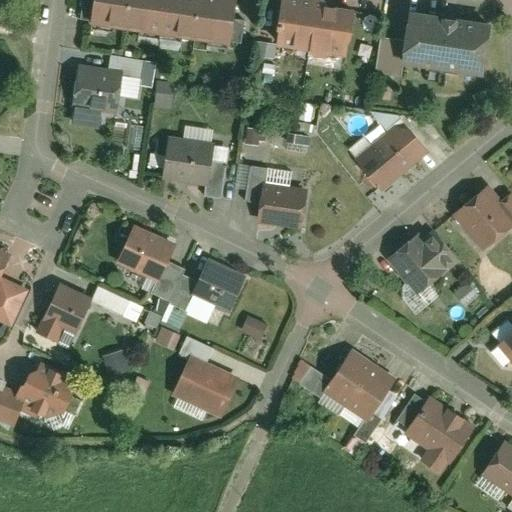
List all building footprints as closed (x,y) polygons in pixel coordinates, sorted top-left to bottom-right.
[(94,0),(92,21),(230,40),(235,0),(94,0)] [(328,0),(280,0),(273,42),(345,53),(347,38),(352,35),(356,7),(328,2),(328,0)] [(492,22),(411,8),(406,39),(403,57),(484,70),(492,22)] [(403,57),(406,39),(380,35),(375,73),(400,77),(403,57)] [(109,54),(107,67),(121,70),(140,73),(142,59),(109,54)] [(75,102),(72,122),(96,126),(100,105),(115,108),(121,70),(107,67),(77,62),(71,101),(75,102)] [(168,107),(172,83),(155,80),(151,104),(168,107)] [(418,115),(406,125),(417,139),(420,142),(432,133),(418,115)] [(388,131),(403,150),(417,139),(406,125),(400,117),(386,128),(388,131)] [(243,140),(262,142),(264,130),(245,127),(243,140)] [(388,131),(355,158),(379,188),(412,161),(403,150),(388,131)] [(290,146),(303,151),(308,138),(295,133),(290,146)] [(169,137),(163,175),(206,181),(209,162),(212,143),(169,137)] [(224,164),(209,162),(206,181),(205,193),(220,195),(224,164)] [(245,200),(261,202),(263,186),(266,168),(250,166),(245,200)] [(261,202),(259,220),(300,226),(305,191),(263,186),(261,202)] [(485,190),(454,214),(480,248),(511,224),(495,203),(485,190)] [(511,195),(509,192),(495,203),(511,224),(511,225),(511,195)] [(134,225),(117,261),(155,278),(164,259),(172,242),(134,225)] [(414,236),(388,257),(418,292),(457,260),(432,231),(419,242),(414,236)] [(0,251),(0,272),(8,255),(0,251)] [(183,268),(164,259),(155,278),(150,289),(169,298),(167,302),(185,311),(193,294),(199,280),(181,271),(183,268)] [(199,280),(193,294),(227,309),(243,275),(209,260),(199,280)] [(26,288),(0,276),(0,320),(10,325),(26,288)] [(97,284),(90,300),(120,314),(128,299),(97,284)] [(57,285),(37,330),(55,339),(62,324),(76,331),(90,300),(57,285)] [(244,314),(237,329),(258,339),(265,325),(244,314)] [(171,347),(176,336),(158,328),(153,339),(171,347)] [(511,332),(491,350),(502,364),(509,358),(511,360),(511,332)] [(190,356),(204,362),(210,348),(185,337),(179,351),(190,356)] [(106,375),(125,369),(119,349),(99,355),(106,375)] [(331,380),(323,391),(364,419),(369,411),(392,377),(351,350),(331,380)] [(190,356),(172,393),(219,415),(237,377),(204,362),(190,356)] [(16,391),(14,398),(21,410),(36,416),(37,412),(47,416),(64,409),(77,379),(32,358),(16,391)] [(323,391),(331,380),(310,366),(299,383),(319,397),(323,391)] [(14,398),(16,391),(0,384),(0,419),(15,425),(21,410),(14,398)] [(410,428),(427,402),(415,394),(397,420),(410,428)] [(410,428),(407,433),(428,447),(421,457),(439,469),(446,459),(450,462),(475,425),(431,396),(427,402),(410,428)] [(379,418),(369,411),(364,419),(354,434),(364,441),(379,418)] [(287,413),(278,419),(286,431),(296,424),(287,413)] [(511,458),(497,449),(480,474),(511,494),(511,458)] [(504,504),(509,495),(475,476),(470,485),(504,504)]
